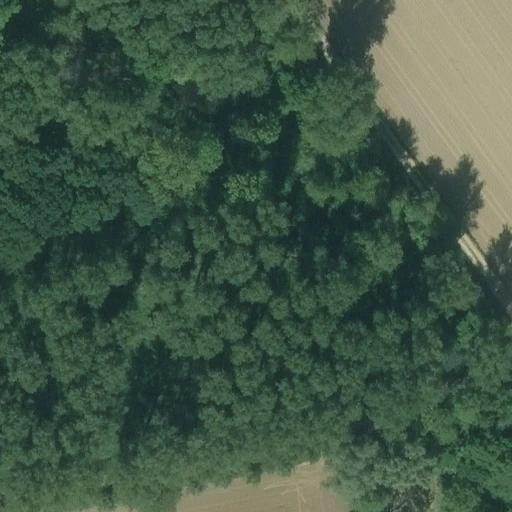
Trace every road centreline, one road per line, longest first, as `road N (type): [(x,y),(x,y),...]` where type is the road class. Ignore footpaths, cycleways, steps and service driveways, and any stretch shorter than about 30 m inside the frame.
road 1 (unclassified): [(0,498),(511,366)]
road 2 (track): [(290,0),(511,310)]
